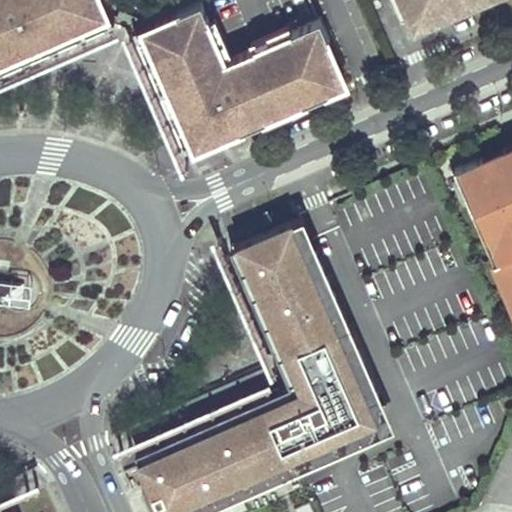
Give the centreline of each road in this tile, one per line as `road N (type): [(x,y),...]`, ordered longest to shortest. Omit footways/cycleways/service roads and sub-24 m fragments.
road 1 (tertiary): [(162,212),(511,64)]
road 2 (tertiary): [(95,378),(134,339),(157,292),(166,257),(162,212)]
road 3 (tertiary): [(162,212),(140,182),(105,162),(56,148),(0,150)]
road 4 (tertiary): [(124,511),(94,444),(95,378)]
road 5 (tertiary): [(0,424),(60,458),(87,511)]
